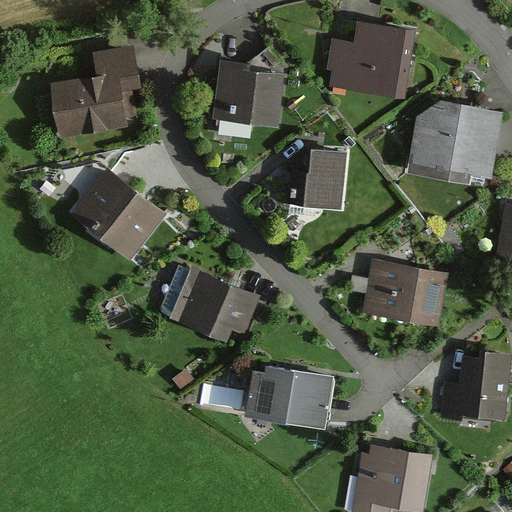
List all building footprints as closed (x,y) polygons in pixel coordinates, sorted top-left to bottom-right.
[(335,41),(326,86),(401,100),(413,33),(356,22),(352,44),(335,41)] [(56,80),(65,135),(135,123),(128,86),(148,82),(141,40),(98,48),(102,72),(56,80)] [(244,65),(224,63),(218,116),(277,122),(281,77),(244,73),(244,65)] [(488,182),(500,112),(438,102),(414,118),(406,165),(488,182)] [(340,203),(344,154),(308,151),(307,167),(293,166),(291,199),(340,203)] [(174,211),(113,165),(77,212),(138,258),(174,211)] [(511,262),(511,203),(505,202),(495,259),(511,262)] [(451,268),(377,255),(368,309),(442,321),(451,268)] [(259,297),(181,263),(164,301),(176,306),(171,317),(225,340),(230,330),(242,335),(259,297)] [(511,347),(488,346),(488,354),(467,352),(464,382),(447,380),(444,415),(463,417),(464,411),(510,416),(511,397),(511,347)] [(267,378),(252,375),(245,415),(260,418),(259,420),(324,432),(334,377),(269,366),(267,378)] [(367,441),(358,510),(374,511),(393,511),(395,502),(430,507),(437,450),(367,441)]
